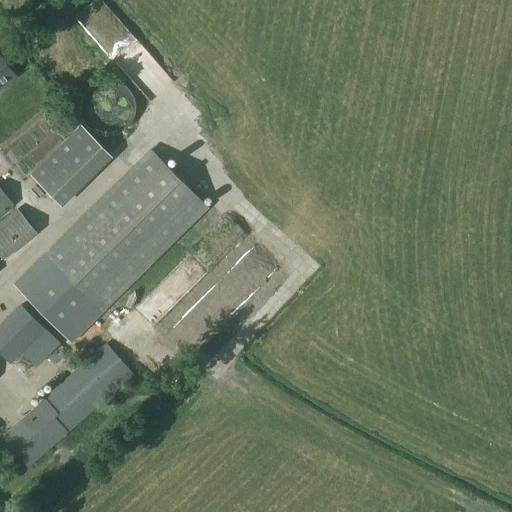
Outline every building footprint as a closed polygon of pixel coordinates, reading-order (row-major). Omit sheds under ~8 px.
[(0,89),(15,78),(0,59),(0,89)] [(88,107),(88,112),(88,117),(90,121),(92,126),(95,129),(101,133),(106,135),(111,135),(115,135),(120,133),(124,131),(128,128),(132,121),(133,117),(134,112),(133,105),(131,101),(128,97),(124,93),(120,91),(115,89),(111,89),(106,90),(101,91),(97,93),(93,97),(90,103),(88,107)] [(77,125),(25,175),(55,206),(107,155),(77,125)] [(0,144),(0,148),(22,172),(29,165),(5,139),(0,144)] [(71,343),(207,209),(149,150),(13,285),(71,343)] [(0,190),(0,218),(13,207),(0,190)] [(17,212),(0,225),(0,257),(4,262),(36,235),(17,212)] [(246,283),(273,255),(256,239),(229,267),(246,283)] [(154,281),(166,294),(203,260),(191,247),(154,281)] [(60,345),(20,305),(0,324),(0,354),(10,365),(21,354),(36,370),(60,345)] [(25,418),(2,440),(30,468),(134,376),(106,345),(39,404),(25,418)]
